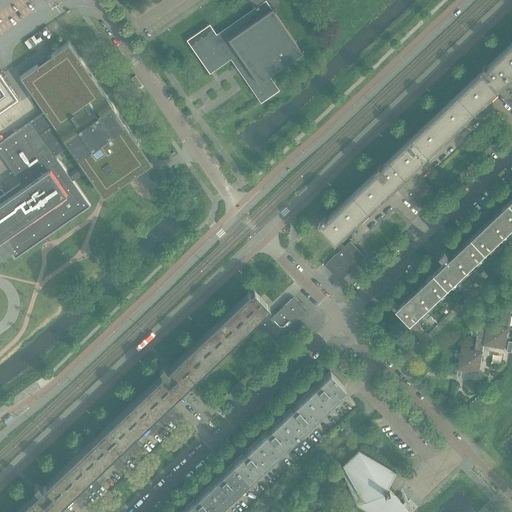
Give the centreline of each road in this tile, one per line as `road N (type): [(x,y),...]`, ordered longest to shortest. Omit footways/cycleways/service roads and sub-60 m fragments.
road 1 (secondary): [(0,477),(260,236)]
road 2 (secondary): [(260,236),(506,0)]
road 3 (secondary): [(241,213),(0,437)]
road 4 (secondary): [(470,0),(241,213)]
road 5 (residential): [(137,511),(341,320)]
road 6 (residential): [(241,213),(92,0)]
road 7 (residential): [(341,320),(511,158)]
